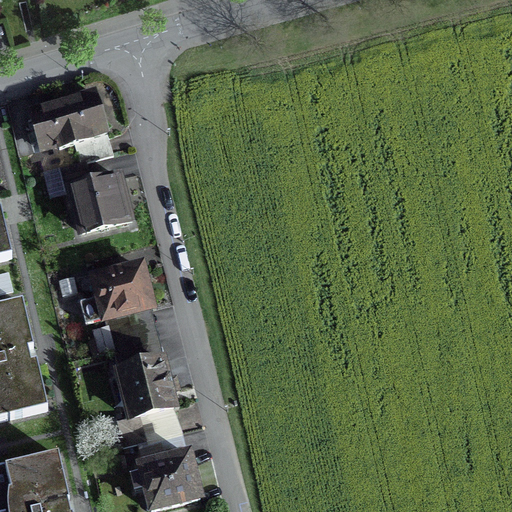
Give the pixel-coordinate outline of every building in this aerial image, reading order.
[(73,147),(79,167),(60,172),(66,194),(70,193),(81,236),(130,224),(126,208),(120,181),(90,188),(84,166),(112,159),(106,137),(104,133),(93,97),(74,102),(61,106),(53,109),(29,116),(40,153),(56,148),(58,152),(73,147)] [(0,263),(10,261),(0,217),(0,263)] [(140,472),(150,511),(157,511),(198,502),(187,460),(171,464),(170,460),(170,458),(185,454),(181,436),(145,445),(139,420),(172,411),(168,396),(171,395),(169,387),(167,381),(165,381),(160,364),(146,367),(141,348),(132,315),(150,311),(139,271),(127,274),(126,270),(125,267),(113,270),(115,277),(94,283),(98,300),(79,305),(84,327),(103,322),(112,355),(118,375),(130,422),(116,425),(122,451),(136,447),(142,471),(140,472)] [(7,275),(0,276),(0,295),(11,293),(7,275)] [(0,424),(46,413),(35,367),(30,368),(28,361),(26,354),(32,353),(21,306),(0,311),(0,424)] [(67,511),(66,505),(68,505),(57,458),(0,471),(0,501),(2,511),(67,511)]
